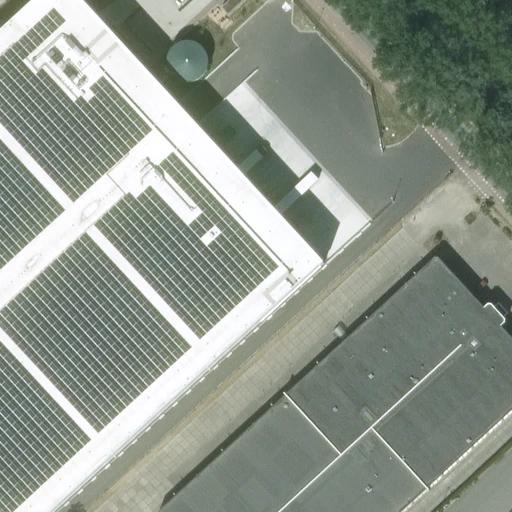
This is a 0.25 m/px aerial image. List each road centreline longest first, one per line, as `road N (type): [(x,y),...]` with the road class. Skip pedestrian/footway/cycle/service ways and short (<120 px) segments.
road 1 (unknown): [(449,158),(82,511)]
road 2 (tertiary): [(330,0),(511,197)]
